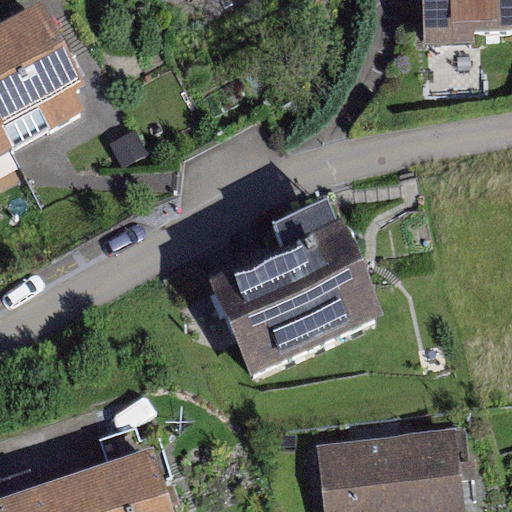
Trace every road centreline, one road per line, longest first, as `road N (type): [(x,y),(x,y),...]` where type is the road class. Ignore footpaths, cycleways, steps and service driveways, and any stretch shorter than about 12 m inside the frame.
road 1 (residential): [(511,130),(269,177)]
road 2 (residential): [(180,228),(0,339)]
road 3 (residential): [(269,177),(228,138),(162,173),(180,228)]
